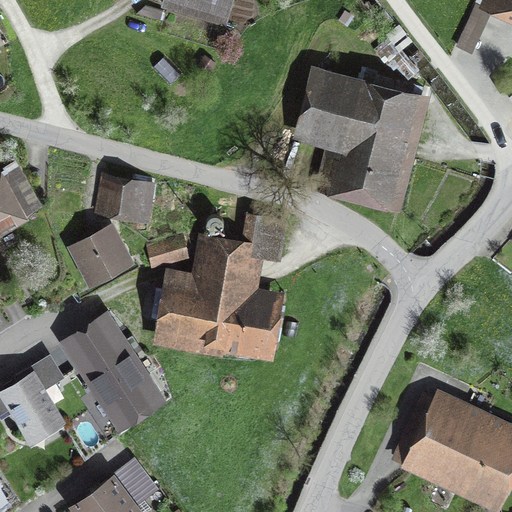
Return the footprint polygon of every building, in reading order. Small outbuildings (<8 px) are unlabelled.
[(167,0),(166,5),(219,20),(225,0),(167,0)] [(511,0),(493,0),(492,2),(511,10),(511,0)] [(315,71),(300,130),(341,141),(331,181),(390,196),(416,96),(315,71)] [(0,177),(0,226),(22,215),(36,200),(17,167),(0,177)] [(101,182),(96,211),(146,220),(153,183),(133,180),(132,187),(101,182)] [(259,249),(275,252),(281,223),(248,217),(243,243),(204,236),(200,259),(256,268),(259,249)] [(76,247),(91,276),(126,257),(110,228),(76,247)] [(265,346),(273,301),(172,283),(164,329),(265,346)] [(105,316),(67,341),(84,367),(88,365),(94,374),(90,377),(118,420),(157,396),(128,352),(124,355),(118,346),(122,343),(105,316)] [(3,391),(31,437),(60,419),(32,373),(3,391)] [(439,400),(411,459),(471,487),(469,492),(491,503),(511,459),(511,426),(492,417),(489,423),(439,400)] [(136,511),(112,479),(76,505),(81,511),(136,511)]
